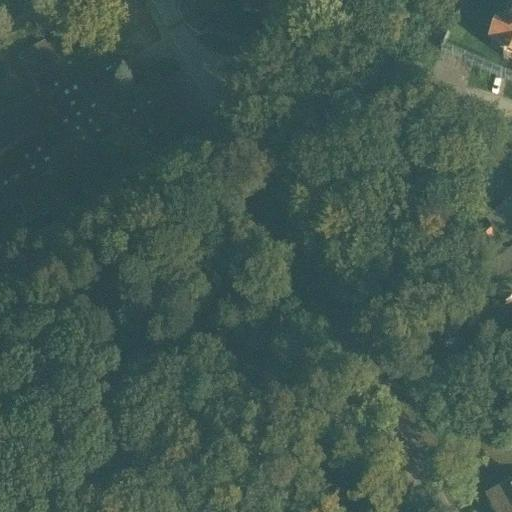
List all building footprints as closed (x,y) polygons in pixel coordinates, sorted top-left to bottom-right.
[(307,0),(242,0),(242,7),(241,11),(260,13),(259,25),(286,27),(287,16),(306,18),(307,0)] [(511,0),(511,6),(504,25),(497,22),(489,41),(504,48),(501,54),(511,58),(511,0)] [(0,238),(21,227),(23,228),(24,228),(22,223),(18,216),(11,204),(9,200),(17,196),(18,200),(25,212),(29,219),(30,219),(29,217),(42,210),(43,212),(47,209),(46,208),(58,201),(59,203),(60,202),(57,196),(81,183),(82,185),(87,193),(88,193),(87,191),(111,177),(112,179),(114,179),(108,168),(132,155),(133,157),(138,165),(139,165),(138,163),(162,150),(163,152),(164,151),(159,141),(182,127),(183,129),(185,129),(170,102),(172,101),(171,99),(169,100),(164,91),(166,90),(159,76),(157,77),(158,78),(120,100),(119,98),(113,87),(92,99),(81,79),(102,67),(85,36),(64,47),(62,44),(75,37),(70,27),(56,34),(59,39),(47,46),(45,42),(19,55),(19,56),(21,55),(42,93),(0,115),(0,238)] [(39,92),(0,112),(0,115),(42,93),(21,55),(19,56),(39,92)] [(113,87),(102,67),(81,79),(92,99),(113,87)] [(157,77),(119,98),(120,100),(158,78),(157,77)] [(187,127),(172,101),(170,102),(185,129),(187,127)] [(167,138),(183,129),(182,127),(159,141),(164,151),(163,152),(162,150),(138,163),(139,165),(155,156),(166,177),(170,175),(165,166),(175,160),(179,170),(183,167),(167,138)] [(117,166),(133,157),(132,155),(108,168),(114,179),(112,179),(111,177),(87,191),(88,193),(105,183),(116,204),(120,202),(115,193),(124,188),(129,197),(133,195),(117,166)] [(165,166),(170,175),(179,170),(175,160),(165,166)] [(66,194),(82,185),(81,183),(57,196),(60,202),(59,203),(58,201),(46,208),(47,209),(51,207),(62,228),(66,226),(61,217),(70,212),(76,221),(79,219),(66,194)] [(115,193),(120,202),(129,197),(124,188),(115,193)] [(511,201),(490,220),(492,222),(484,228),(491,235),(498,229),(511,246),(511,252),(499,263),(498,261),(482,274),(505,301),(511,295),(511,201)] [(30,219),(43,212),(42,210),(29,217),(30,219)] [(22,223),(29,219),(25,212),(18,216),(22,223)] [(61,217),(66,226),(76,221),(70,212),(61,217)] [(4,238),(23,228),(21,227),(0,238),(0,255),(11,249),(4,238)] [(511,511),(511,487),(510,485),(487,497),(495,511),(511,511)]
